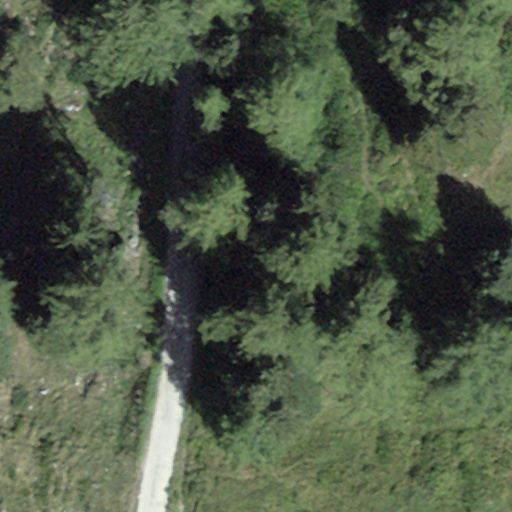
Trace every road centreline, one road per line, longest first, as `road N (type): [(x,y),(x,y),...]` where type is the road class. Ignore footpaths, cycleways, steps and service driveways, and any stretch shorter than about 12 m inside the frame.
road 1 (track): [(198,0),(180,324)]
road 2 (track): [(158,511),(180,324)]
